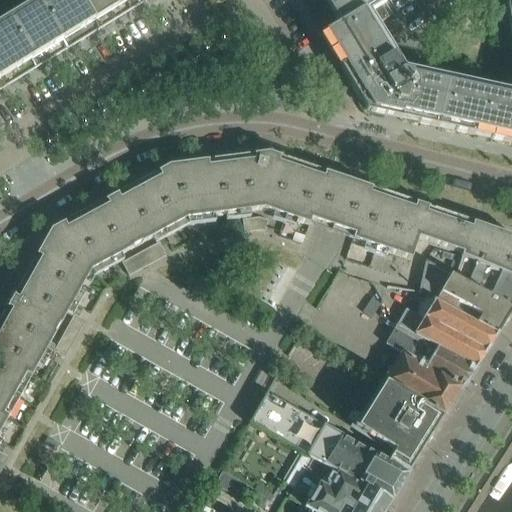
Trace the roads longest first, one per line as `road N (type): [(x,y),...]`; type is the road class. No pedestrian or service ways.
road 1 (residential): [(174,511),(315,265),(360,143)]
road 2 (residential): [(360,143),(273,123),(186,128),(101,160),(0,222)]
road 3 (unclassified): [(426,511),(511,378)]
road 4 (residential): [(511,183),(360,143)]
